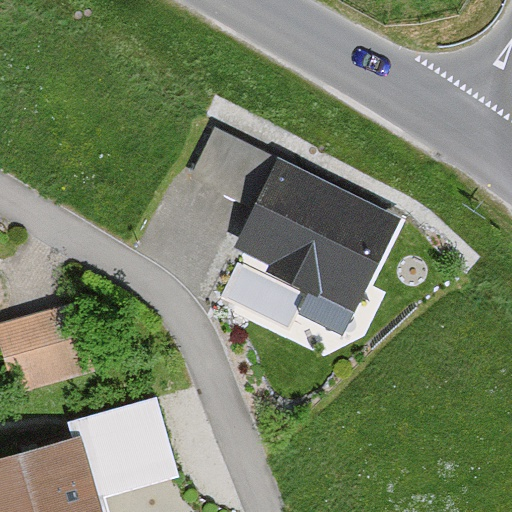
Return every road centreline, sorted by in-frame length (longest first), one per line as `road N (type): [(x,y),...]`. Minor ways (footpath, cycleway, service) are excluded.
road 1 (residential): [(295,511),(231,334),(206,292),(0,165)]
road 2 (secondary): [(255,0),(500,155)]
